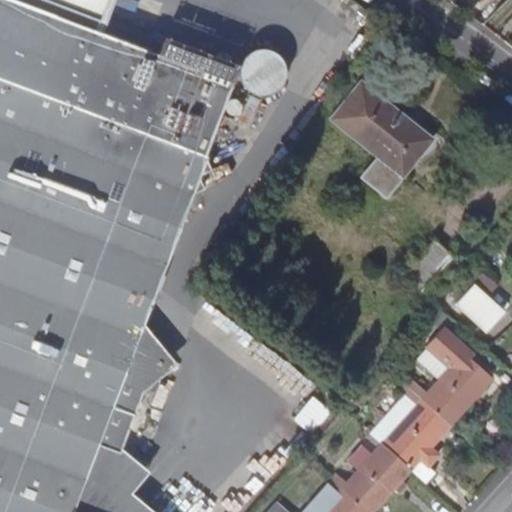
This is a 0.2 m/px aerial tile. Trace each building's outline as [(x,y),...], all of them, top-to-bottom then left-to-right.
[(0,0),(0,511),(160,511),(139,485),(147,465),(111,452),(136,392),(171,356),(132,316),(225,84),(90,33),(101,0),(0,0)] [(274,42),(239,56),(254,95),(290,81),(274,42)] [(385,195),(430,139),(360,82),(331,118),(378,157),(363,176),(385,195)] [(403,275),(421,292),(452,257),(434,241),(412,265),(403,275)] [(465,279),(473,286),(485,297),(497,286),(477,266),(465,279)] [(502,313),(485,297),(473,286),(456,303),(486,331),(502,313)] [(421,400),(449,424),(491,379),(462,353),(466,348),(443,328),(428,346),(451,366),(426,393),(421,400)] [(417,385),(411,391),(421,400),(426,393),(417,385)] [(421,400),(411,391),(406,398),(415,406),(421,400)] [(315,394),(295,417),(312,432),(332,409),(315,394)] [(415,406),(406,398),(372,436),(381,444),(415,406)] [(415,406),(381,444),(410,470),(444,430),(449,424),(421,400),(415,406)] [(381,444),(372,436),(368,440),(378,448),(381,444)] [(340,490),(365,511),(372,511),(410,470),(381,444),(378,448),(346,484),(340,490)] [(336,475),(331,481),(340,490),(346,484),(336,475)] [(331,481),(328,485),(337,493),(340,490),(331,481)] [(337,493),(328,485),(303,511),(365,511),(340,490),(337,493)] [(286,511),(275,502),(265,511),(286,511)]
